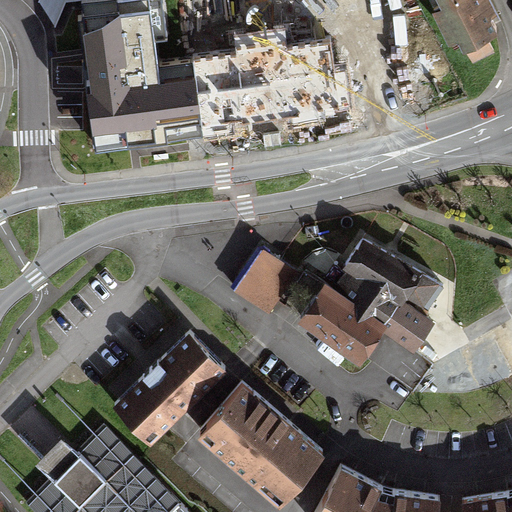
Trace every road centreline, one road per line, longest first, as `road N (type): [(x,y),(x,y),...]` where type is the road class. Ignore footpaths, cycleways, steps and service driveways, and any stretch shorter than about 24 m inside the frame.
road 1 (residential): [(511,467),(474,479),(415,476),(370,459),(346,441),(342,392),(179,251)]
road 2 (secondary): [(427,148),(43,197)]
road 3 (secondary): [(167,216),(317,195),(427,148)]
road 4 (residential): [(0,426),(179,251)]
road 5 (residential): [(43,197),(31,56),(21,28),(0,8)]
road 6 (secondary): [(53,258),(118,223),(167,216)]
